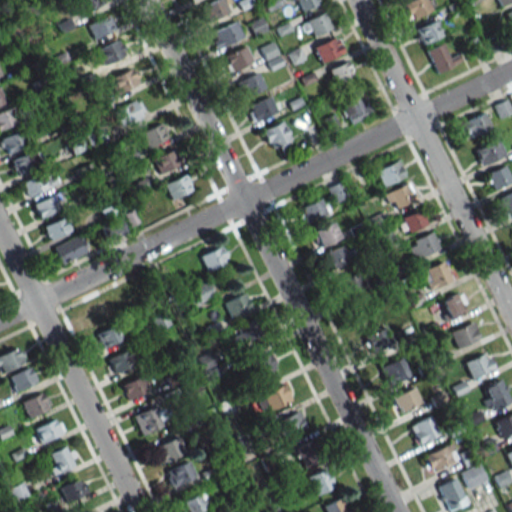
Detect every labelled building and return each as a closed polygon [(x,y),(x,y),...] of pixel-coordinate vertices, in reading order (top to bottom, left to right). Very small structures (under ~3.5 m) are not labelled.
[(75,0),(80,13),(101,4),(99,0),(75,0)] [(205,22),(232,10),(227,0),(212,0),(198,7),(205,22)] [(290,0),(295,12),(318,3),(316,0),(290,0)] [(431,9),(426,0),(409,0),(401,4),(409,20),(431,9)] [(298,24),(307,39),(330,26),(322,11),(298,24)] [(113,29),(106,14),(85,24),(92,38),(113,29)] [(413,30),(421,44),(442,33),(434,19),(413,30)] [(206,35),(214,50),(241,35),(233,20),(206,35)] [(319,63),(341,51),(333,36),(311,48),(319,63)] [(101,65),(124,54),(117,39),(94,50),(101,65)] [(459,61),(456,53),(446,57),(440,43),(424,50),(434,73),(459,61)] [(226,72),(250,62),(244,46),(220,55),(226,72)] [(354,77),(345,60),(326,70),(334,87),(354,77)] [(106,79),(115,94),(138,81),(129,66),(106,79)] [(263,87),(256,72),(235,82),(243,97),(263,87)] [(366,117),(362,93),(339,97),(343,121),(366,117)] [(280,109),(274,94),(245,106),(251,122),(280,109)] [(121,132),(145,122),(135,99),(112,109),(121,132)] [(458,123),(465,139),(489,129),(483,112),(458,123)] [(138,133),(146,148),(167,137),(159,122),(138,133)] [(0,138),(0,145),(5,155),(27,143),(20,128),(0,138)] [(472,150),(479,165),(503,155),(496,139),(472,150)] [(15,176),(39,165),(31,150),(8,161),(15,176)] [(156,173),(172,166),(167,152),(151,157),(156,173)] [(373,169),(379,185),(404,175),(398,159),(373,169)] [(484,174),(492,189),(510,180),(502,164),(484,174)] [(19,184),(26,197),(55,182),(48,169),(19,184)] [(169,200),(193,188),(185,173),(161,184),(169,200)] [(324,188),(332,203),(346,196),(338,181),(324,188)] [(388,209),(414,199),(407,182),(382,192),(388,209)] [(511,213),(511,190),(496,198),(505,217),(511,213)] [(31,204),(38,219),(62,206),(55,192),(31,204)] [(297,210),(306,225),(325,212),(316,198),(297,210)] [(419,210),(396,219),(401,233),(424,225),(419,210)] [(41,226),(47,240),(69,230),(63,216),(41,226)] [(317,246),(337,237),(329,222),(310,230),(317,246)] [(412,259),(437,247),(430,231),(405,243),(412,259)] [(58,264),(84,253),(77,235),(51,246),(58,264)] [(320,254),(326,269),(348,260),(341,244),(320,254)] [(198,255),(205,271),(226,262),(220,246),(198,255)] [(418,271),(428,290),(451,279),(441,260),(418,271)] [(337,281),(346,296),(364,285),(355,270),(337,281)] [(183,291),(192,308),(213,296),(204,280),(183,291)] [(222,302),(229,317),(250,307),(242,292),(222,302)] [(438,300),(446,319),(465,311),(456,292),(438,300)] [(83,310),(90,327),(113,317),(106,301),(83,310)] [(231,340),(245,348),(256,330),(242,322),(231,340)] [(478,338),(470,322),(448,332),(455,348),(478,338)] [(122,339),(116,324),(94,334),(100,348),(122,339)] [(392,342),(383,326),(363,337),(371,353),(392,342)] [(0,369),(1,373),(23,361),(15,345),(0,353),(0,369)] [(102,361),(109,375),(133,362),(127,349),(102,361)] [(274,369),(266,349),(249,356),(257,376),(274,369)] [(491,367),(483,351),(462,362),(470,378),(491,367)] [(407,375),(401,358),(380,366),(387,383),(407,375)] [(14,391),(34,381),(28,367),(7,377),(14,391)] [(126,400),(150,387),(143,373),(119,386),(126,400)] [(510,401),(500,378),(482,386),(486,397),(482,399),(487,411),(510,401)] [(253,398),(261,414),(290,400),(282,384),(253,398)] [(390,396),(398,412),(419,402),(411,386),(390,396)] [(19,400),(24,416),(47,409),(42,392),(19,400)] [(131,417),(141,435),(162,422),(151,404),(131,417)] [(285,435),(304,426),(296,410),(277,419),(285,435)] [(498,438),(511,431),(511,411),(491,421),(498,438)] [(406,427),(416,444),(437,433),(428,415),(406,427)] [(61,434),(57,419),(30,427),(34,442),(61,434)] [(161,462),(182,453),(175,437),(154,446),(161,462)] [(312,441),(291,446),(295,464),(316,459),(312,441)] [(427,470),(456,461),(450,444),(421,454),(427,470)] [(511,448),(503,452),(511,471),(511,448)] [(194,477),(187,461),(165,470),(171,486),(194,477)] [(459,472),(467,487),(483,479),(476,464),(459,472)] [(332,486),(324,468),(305,478),(314,495),(332,486)] [(85,492),(77,477),(57,487),(65,502),(85,492)] [(447,511),(464,503),(453,478),(435,486),(447,511)] [(25,494),(18,481),(6,489),(13,501),(25,494)] [(180,511),(194,511),(209,506),(202,491),(176,503),(180,511)] [(321,505),(323,511),(345,511),(340,498),(321,505)]
